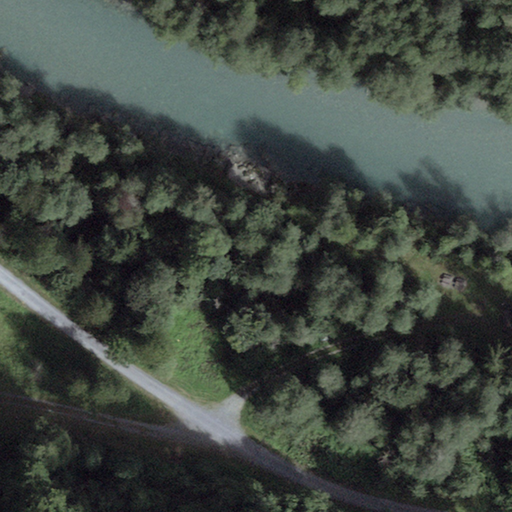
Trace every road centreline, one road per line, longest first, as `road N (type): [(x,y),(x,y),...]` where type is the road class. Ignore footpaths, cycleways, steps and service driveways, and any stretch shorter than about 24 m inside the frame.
road 1 (track): [(0,271),(212,430),(374,501),(422,511)]
road 2 (track): [(246,449),(0,398)]
